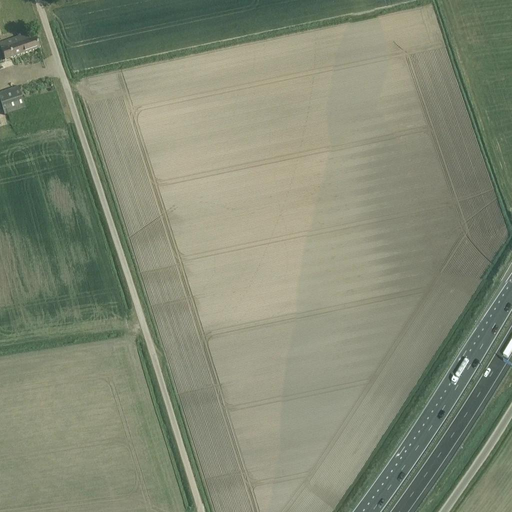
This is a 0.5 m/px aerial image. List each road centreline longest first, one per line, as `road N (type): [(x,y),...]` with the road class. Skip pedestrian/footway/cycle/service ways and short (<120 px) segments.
road 1 (unclassified): [(38,0),(200,511)]
road 2 (motorway): [(511,291),(370,511)]
road 3 (motorway): [(399,511),(511,338)]
road 4 (unclassified): [(443,511),(511,406)]
